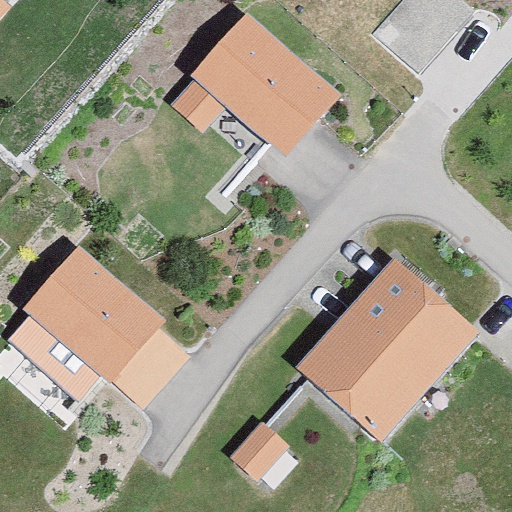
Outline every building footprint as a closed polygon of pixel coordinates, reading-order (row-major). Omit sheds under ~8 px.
[(0,0),(0,23),(10,13),(0,3),(0,0)] [(327,106),(245,38),(186,109),(213,131),(227,114),(282,160),(327,106)] [(161,329),(83,262),(36,316),(113,384),(161,329)] [(475,341),(400,273),(310,372),(385,440),(475,341)] [(289,454),(262,430),(231,464),(258,489),(289,454)]
